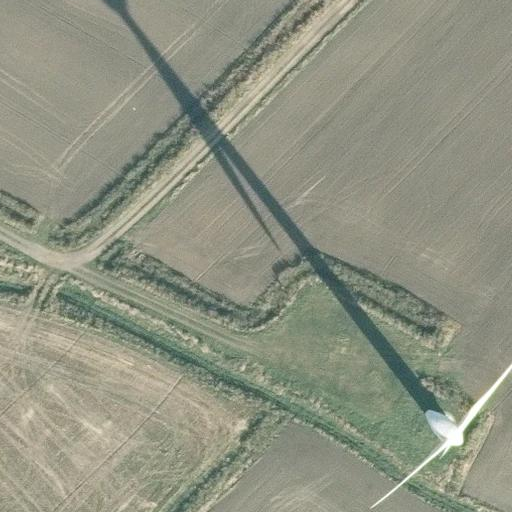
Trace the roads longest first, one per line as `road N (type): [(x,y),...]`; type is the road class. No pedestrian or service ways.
road 1 (track): [(66,269),(113,235),(349,0)]
road 2 (track): [(308,384),(0,237)]
